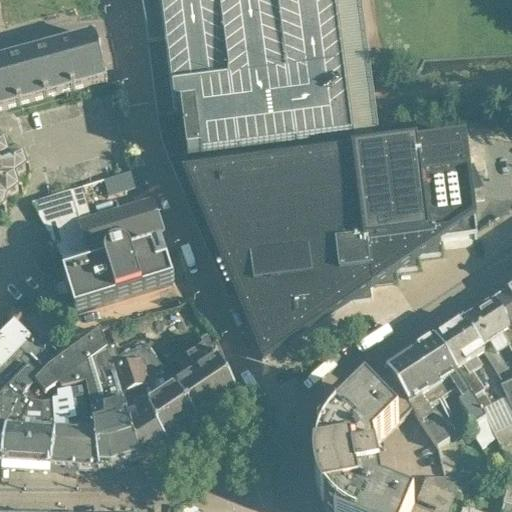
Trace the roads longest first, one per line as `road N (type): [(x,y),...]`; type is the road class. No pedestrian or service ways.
road 1 (residential): [(511,266),(365,360),(307,415),(284,460),(292,511)]
road 2 (unknown): [(209,0),(224,103),(236,113),(283,109)]
road 3 (unknown): [(337,104),(396,89),(381,0)]
